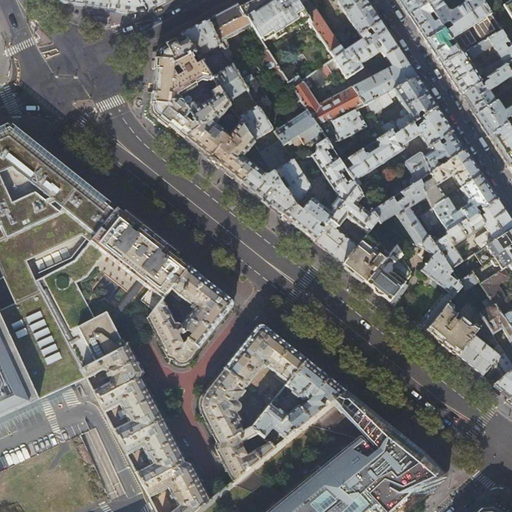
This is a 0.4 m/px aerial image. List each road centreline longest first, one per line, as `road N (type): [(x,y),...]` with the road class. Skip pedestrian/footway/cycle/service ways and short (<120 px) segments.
road 1 (primary): [(120,143),(507,453)]
road 2 (residential): [(382,0),(511,198)]
road 3 (secondary): [(204,0),(84,64)]
road 4 (unknown): [(245,511),(338,430)]
